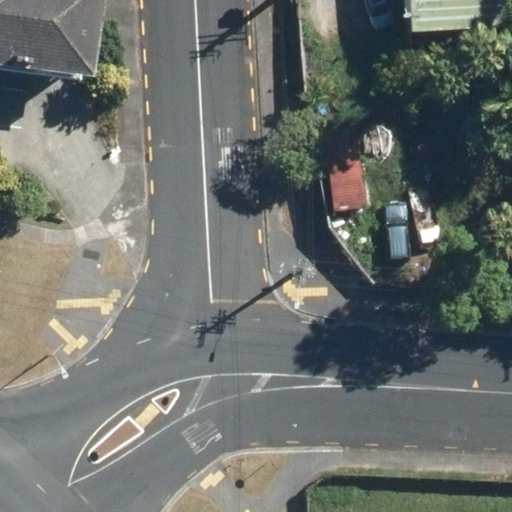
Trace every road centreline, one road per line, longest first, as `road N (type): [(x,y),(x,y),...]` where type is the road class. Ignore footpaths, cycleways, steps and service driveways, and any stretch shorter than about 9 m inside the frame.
road 1 (residential): [(214,371),(195,0)]
road 2 (tertiary): [(0,454),(112,382),(180,368),(214,371)]
road 3 (tertiary): [(511,391),(315,382)]
road 4 (tertiary): [(218,416),(106,511)]
